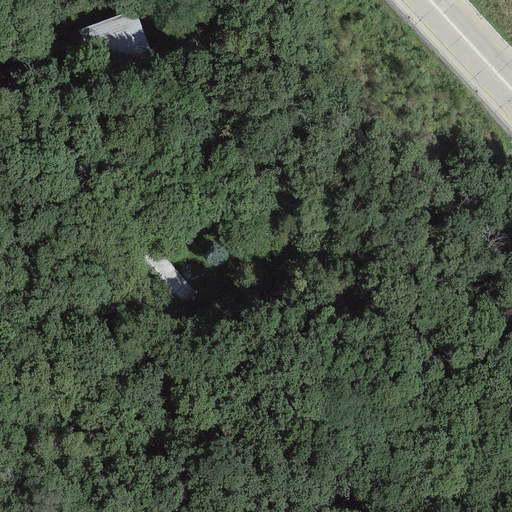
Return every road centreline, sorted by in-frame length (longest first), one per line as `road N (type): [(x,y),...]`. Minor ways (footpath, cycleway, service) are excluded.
road 1 (track): [(472,511),(293,372),(244,306),(213,191),(213,33)]
road 2 (primary): [(511,90),(428,0)]
